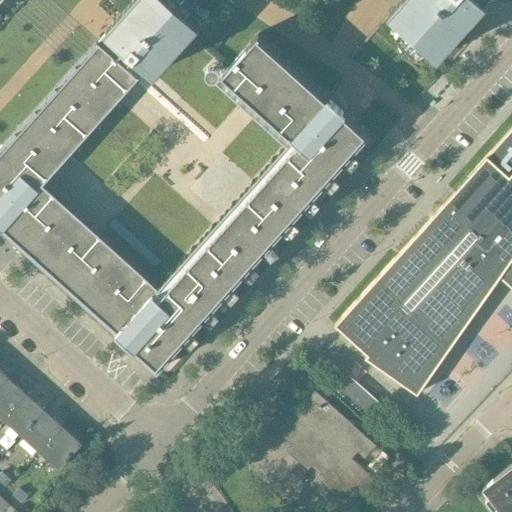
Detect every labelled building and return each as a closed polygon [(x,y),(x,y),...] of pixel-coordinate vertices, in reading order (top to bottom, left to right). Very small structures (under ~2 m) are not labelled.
[(156,369),(332,173),(369,133),(258,33),(226,68),(189,35),(198,24),(171,0),(132,0),(0,147),(0,224),(1,226),(0,226),(0,228),(117,334),(118,333),(132,346),(131,346),(156,369)] [(0,0),(0,27),(24,0),(0,0)] [(437,57),(487,0),(400,0),(389,13),(437,57)] [(511,126),(334,324),(367,354),(364,357),(416,393),(484,297),(481,295),(499,275),(511,286),(511,126)] [(0,415),(3,418),(24,393),(6,377),(0,383),(0,415)] [(375,444),(312,387),(300,400),(307,406),(300,413),(279,393),(254,421),(275,440),(281,434),(290,442),(284,448),(306,467),(311,462),(320,470),(315,476),(338,496),(343,490),(353,499),(372,477),(350,457),(356,450),(363,457),(375,444)] [(21,434),(43,410),(24,393),(3,418),(21,434)] [(39,450),(61,426),(43,410),(21,434),(39,450)] [(58,467),(80,443),(61,426),(39,450),(58,467)] [(511,511),(511,462),(482,486),(501,511),(511,511)] [(13,478),(4,471),(0,475),(0,479),(7,485),(13,478)] [(28,500),(32,494),(22,485),(15,494),(25,503),(23,504),(30,510),(34,505),(28,500)] [(0,511),(2,511),(9,505),(1,498),(0,498),(0,511)]
